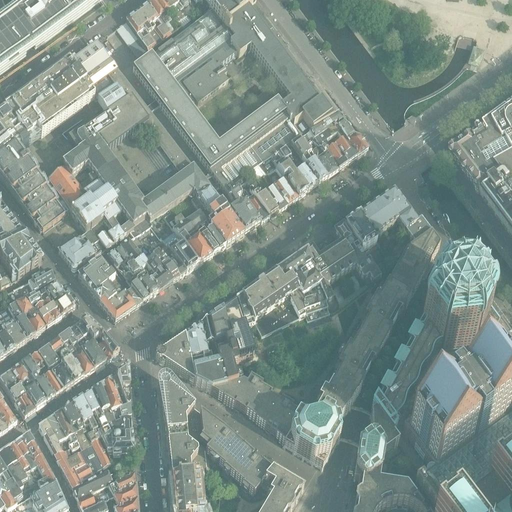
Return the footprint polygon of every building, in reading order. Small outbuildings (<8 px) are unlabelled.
[(102,1),(101,0),(0,0),(0,77),(26,58),(75,22),(102,1)] [(171,25),(165,17),(169,14),(158,0),(148,7),(171,38),(177,34),(171,25)] [(183,12),(173,0),(158,0),(169,14),(178,25),(187,18),(186,18),(182,12),(183,12)] [(186,2),(184,0),(173,0),(183,12),(182,12),(186,18),(194,13),(186,2)] [(333,122),(330,118),(320,105),(317,107),(247,13),(246,11),(252,7),(253,8),(254,8),(248,0),(220,0),(211,8),(208,9),(212,14),(207,17),(192,28),(224,69),(235,60),(238,63),(250,54),(284,99),(238,134),(262,166),(279,153),(290,145),(301,142),(333,122)] [(171,38),(148,7),(137,16),(160,46),(171,38)] [(160,46),(137,16),(125,24),(148,55),(160,46)] [(238,134),(218,149),(189,111),(194,108),(197,111),(228,88),(231,86),(227,82),(231,79),(224,69),(192,28),(132,74),(184,142),(227,199),(228,201),(236,196),(231,188),(242,181),(249,176),(262,166),(238,134)] [(133,240),(133,241),(150,230),(153,228),(151,225),(161,217),(190,197),(193,195),(197,200),(209,192),(192,170),(109,63),(96,45),(69,66),(95,101),(97,103),(97,102),(106,116),(72,139),(68,142),(72,148),(77,155),(77,156),(72,160),(61,168),(63,170),(47,183),(70,213),(71,215),(69,216),(71,218),(72,218),(75,222),(74,222),(75,223),(80,230),(81,230),(84,234),(84,235),(85,237),(98,228),(103,224),(112,235),(107,239),(113,248),(120,242),(126,238),(129,236),(133,240)] [(479,68),(484,53),(474,50),(470,65),(479,68)] [(72,118),(93,101),(95,101),(69,66),(4,113),(24,141),(25,143),(37,134),(41,140),(72,118)] [(511,111),(504,117),(483,132),(482,132),(479,132),(476,134),(475,136),(475,137),(471,139),(500,181),(504,178),(511,187),(511,111)] [(0,159),(24,141),(4,113),(3,114),(0,115),(0,159)] [(306,150),(316,143),(335,131),(336,132),(343,126),(334,115),(330,118),(333,122),(301,142),(306,150)] [(366,151),(359,142),(354,140),(353,140),(343,126),(336,132),(335,131),(316,143),(339,173),(347,167),(366,154),(366,152),(366,151)] [(500,181),(471,139),(450,154),(450,156),(475,190),(475,192),(477,194),(479,194),(480,196),(500,181)] [(70,213),(47,183),(45,180),(41,182),(35,174),(32,170),(28,165),(20,154),(29,147),(25,143),(24,141),(19,145),(13,150),(0,159),(0,179),(1,182),(2,183),(3,183),(10,192),(15,199),(18,203),(42,236),(44,235),(65,219),(63,218),(68,214),(70,213)] [(328,181),(306,150),(301,142),(290,145),(303,164),(300,166),(304,171),(305,170),(318,188),(328,181)] [(339,173),(316,143),(306,150),(328,181),(334,176),(339,173)] [(318,188),(305,170),(304,171),(298,175),(295,170),(300,166),(303,164),(290,145),(279,153),(296,177),(295,178),(307,195),(318,188)] [(307,195),(295,178),(296,177),(279,153),(262,166),(249,176),(256,185),(261,181),(265,178),(267,177),(275,172),(281,180),(298,202),(303,199),(307,195)] [(298,202),(281,180),(273,186),(267,177),(265,178),(261,181),(265,187),(267,185),(272,191),(274,190),(287,210),(298,202)] [(511,187),(504,178),(500,181),(480,196),(480,197),(481,196),(511,238),(511,187)] [(269,222),(251,197),(249,189),(249,190),(242,181),(231,188),(236,196),(238,194),(241,199),(245,205),(260,227),(260,228),(265,225),(269,222)] [(287,210),(274,190),(272,191),(267,185),(265,187),(261,181),(256,185),(254,186),(259,193),(277,217),(281,214),(287,210)] [(277,217),(259,193),(255,195),(251,188),(249,189),(251,197),(269,222),(273,220),(277,217)] [(226,215),(213,198),(209,192),(197,200),(193,195),(190,197),(194,202),(191,204),(198,214),(208,227),(225,251),(237,243),(244,238),(244,237),(226,215)] [(260,227),(245,205),(240,208),(236,203),(241,199),(238,194),(236,196),(228,201),(231,208),(233,210),(229,213),(226,215),(244,237),(244,238),(246,236),(250,233),(259,227),(260,227)] [(417,226),(394,196),(394,195),(393,194),(358,218),(373,240),(395,224),(414,249),(430,237),(420,224),(417,226)] [(212,259),(200,241),(203,239),(201,237),(204,235),(202,232),(208,227),(198,214),(184,224),(180,218),(174,222),(178,228),(172,232),(199,268),(212,259)] [(0,292),(10,287),(7,279),(0,282),(0,263),(1,265),(17,284),(29,275),(30,275),(41,267),(37,262),(29,251),(21,239),(20,240),(3,217),(0,217),(0,292)] [(169,254),(185,277),(194,271),(199,268),(172,232),(166,224),(167,224),(161,217),(151,225),(153,228),(150,230),(153,233),(157,238),(166,251),(169,254)] [(373,240),(358,218),(344,228),(345,229),(362,254),(364,255),(368,252),(377,246),(373,240)] [(225,251),(208,227),(202,232),(204,235),(218,255),(225,251)] [(74,274),(113,248),(107,239),(98,228),(85,237),(72,246),(57,256),(66,267),(72,273),(74,274)] [(364,262),(360,255),(362,254),(345,229),(343,230),(342,230),(340,231),(335,234),(334,236),(333,236),(341,247),(331,254),(336,261),(329,266),(339,281),(355,270),(363,283),(368,279),(370,283),(378,278),(367,260),(364,262)] [(218,255),(204,235),(201,237),(203,239),(200,241),(212,259),(218,255)] [(419,282),(430,262),(432,263),(439,250),(430,237),(414,249),(405,256),(386,290),(410,303),(421,282),(419,282)] [(145,263),(128,243),(119,250),(120,250),(136,271),(145,263)] [(146,281),(141,275),(139,276),(136,271),(120,250),(113,255),(123,267),(126,265),(129,269),(126,271),(129,275),(133,280),(132,281),(148,302),(149,302),(158,296),(151,286),(150,287),(146,281)] [(339,281),(329,266),(336,261),(331,254),(318,262),(311,252),(311,253),(310,253),(305,256),(326,306),(333,303),(327,289),(339,281)] [(179,282),(162,259),(158,253),(152,258),(172,286),(179,282)] [(185,277),(169,254),(162,259),(179,282),(186,277),(185,277)] [(126,271),(123,267),(113,255),(106,260),(122,280),(129,275),(126,271)] [(326,306),(305,256),(298,260),(299,260),(275,277),(282,287),(290,282),(294,293),(297,299),(298,299),(305,319),(307,325),(330,317),(326,306)] [(152,258),(145,263),(136,271),(139,276),(141,275),(146,271),(150,277),(146,281),(150,287),(151,286),(158,296),(172,286),(152,258)] [(142,307),(125,286),(126,285),(122,280),(106,260),(100,264),(119,290),(135,312),(142,307)] [(135,312),(119,290),(100,264),(93,269),(87,273),(77,280),(93,299),(92,299),(99,307),(114,326),(127,317),(135,312)] [(25,287),(2,299),(7,312),(14,308),(24,302),(45,333),(46,332),(55,326),(61,322),(44,295),(44,296),(41,292),(55,285),(46,274),(31,282),(32,285),(25,288),(25,287)] [(148,302),(132,281),(133,280),(129,275),(122,280),(126,285),(125,286),(142,307),(148,302)] [(305,319),(298,299),(297,299),(294,293),(290,282),(282,287),(275,277),(262,286),(255,291),(243,300),(242,300),(234,306),(243,333),(254,329),(262,344),(305,319)] [(408,401),(411,399),(412,397),(413,396),(414,395),(414,394),(415,393),(416,391),(416,390),(417,386),(417,384),(418,382),(419,380),(420,379),(421,377),(422,376),(426,372),(427,371),(427,370),(429,367),(429,366),(430,365),(430,362),(431,361),(431,359),(432,358),(433,357),(433,356),(434,355),(436,354),(437,354),(438,353),(440,353),(441,352),(442,354),(473,351),(474,349),(475,349),(491,347),(502,363),(511,355),(511,352),(497,332),(488,320),(487,319),(488,318),(469,292),(467,292),(458,278),(441,280),(435,296),(433,295),(420,325),(422,326),(377,408),(375,406),(371,414),(373,417),(374,416),(391,440),(394,433),(392,430),(394,427),(396,425),(398,423),(399,422),(400,420),(401,419),(401,418),(402,416),(403,414),(403,411),(404,409),(404,407),(405,406),(406,404),(406,403),(407,403),(408,401)] [(56,286),(49,290),(50,292),(59,305),(66,300),(56,286)] [(391,336),(400,318),(401,319),(410,303),(386,290),(378,304),(375,303),(371,309),(368,307),(363,315),(367,317),(364,323),(367,325),(359,339),(383,352),(391,336)] [(50,292),(44,295),(61,322),(67,317),(72,314),(73,310),(66,300),(59,305),(50,292)] [(24,302),(14,308),(23,321),(28,318),(32,323),(27,327),(35,339),(45,333),(24,302)] [(252,359),(243,333),(234,306),(221,314),(221,315),(238,367),(244,364),(244,362),(252,359)] [(14,308),(7,312),(13,322),(15,321),(18,325),(14,328),(26,346),(34,340),(35,339),(27,327),(23,321),(14,308)] [(5,312),(0,314),(0,329),(0,330),(15,353),(26,346),(14,328),(11,323),(5,312)] [(238,367),(221,315),(209,323),(209,324),(219,361),(227,391),(230,391),(230,390),(242,387),(243,386),(238,367)] [(100,336),(96,333),(87,324),(86,324),(84,324),(80,327),(87,336),(85,337),(87,340),(89,339),(92,344),(92,345),(95,350),(101,346),(106,343),(103,340),(100,336)] [(227,391),(219,361),(209,324),(199,330),(177,345),(179,355),(182,354),(183,359),(187,381),(187,383),(194,388),(210,396),(225,392),(227,391)] [(87,336),(80,327),(73,332),(82,345),(87,341),(87,340),(85,337),(87,336)] [(0,329),(0,350),(6,360),(15,353),(0,330),(0,329)] [(82,345),(73,332),(67,336),(76,349),(82,345)] [(76,349),(67,336),(57,343),(56,344),(63,354),(65,356),(71,352),(76,349)] [(106,366),(95,350),(92,345),(92,344),(89,339),(87,340),(87,341),(82,345),(76,349),(94,374),(106,366)] [(363,385),(373,368),(374,368),(383,352),(359,339),(351,354),(348,352),(345,358),(341,356),(337,364),(340,366),(337,372),(340,374),(332,389),(355,401),(364,386),(363,385)] [(117,355),(106,343),(101,346),(113,361),(117,358),(117,357),(117,355)] [(63,354),(56,344),(47,351),(54,361),(63,354)] [(187,381),(183,359),(182,354),(179,355),(177,345),(161,356),(159,355),(156,357),(155,359),(155,362),(156,364),(158,365),(161,365),(187,383),(187,381)] [(113,361),(101,346),(95,350),(106,366),(113,361)] [(94,374),(76,349),(71,352),(88,378),(94,374)] [(62,373),(54,361),(47,351),(42,354),(37,358),(42,366),(47,372),(50,377),(57,371),(59,375),(62,373)] [(88,378),(71,352),(65,356),(72,366),(83,382),(88,378)] [(83,382),(72,366),(65,356),(63,354),(54,361),(62,373),(73,387),(74,388),(83,382)] [(511,355),(502,363),(452,400),(401,437),(432,478),(431,479),(431,478),(429,478),(427,478),(426,478),(424,480),(423,482),(424,484),(423,485),(421,481),(420,481),(419,480),(413,484),(433,511),(448,511),(453,509),(455,511),(489,485),(487,483),(493,478),(494,480),(504,472),(503,471),(509,466),(511,468),(511,467),(511,355)] [(42,366),(37,358),(28,364),(34,372),(42,366)] [(38,378),(34,372),(28,364),(10,377),(19,390),(26,386),(28,388),(31,386),(45,408),(54,401),(38,378)] [(62,396),(50,377),(46,380),(42,375),(47,372),(42,366),(34,372),(38,378),(54,401),(62,396)] [(73,387),(62,373),(59,375),(57,371),(50,377),(62,396),(74,388),(73,387)] [(130,407),(128,375),(124,373),(117,378),(124,402),(119,404),(121,411),(130,407)] [(19,390),(10,377),(4,381),(0,383),(0,386),(15,409),(26,401),(19,390)] [(124,402),(117,378),(112,382),(119,404),(124,402)] [(119,404),(112,382),(102,388),(111,417),(118,415),(116,413),(121,411),(119,404)] [(270,401),(271,399),(260,393),(261,392),(260,392),(257,390),(256,389),(257,387),(255,386),(250,382),(249,383),(250,383),(246,389),(243,386),(242,387),(230,390),(230,391),(227,391),(225,392),(210,396),(222,403),(222,404),(234,411),(245,418),(245,417),(249,420),(252,414),(258,418),(270,401)] [(206,477),(204,455),(200,421),(199,416),(168,392),(169,389),(168,387),(166,385),(163,384),(160,385),(159,388),(158,390),(159,393),(161,393),(165,434),(170,480),(198,477),(199,477),(206,477)] [(45,408),(31,386),(28,388),(26,386),(19,390),(26,401),(35,415),(45,408)] [(111,417),(102,388),(92,395),(111,436),(119,437),(119,434),(116,431),(119,431),(118,425),(114,425),(113,422),(111,417)] [(349,412),(355,401),(332,389),(331,388),(326,398),(323,396),(320,403),(323,404),(315,419),(322,423),(335,431),(335,429),(349,412)] [(111,436),(92,395),(90,396),(81,402),(100,443),(104,441),(111,436)] [(24,423),(31,418),(35,415),(26,401),(15,409),(24,423)] [(297,429),(302,421),(291,415),(290,414),(287,413),(288,412),(286,412),(288,409),(281,405),(279,407),(270,401),(258,418),(252,414),(249,420),(254,423),(254,424),(264,431),(264,432),(274,439),(274,440),(284,448),(283,450),(284,451),(285,450),(285,449),(286,448),(285,447),(286,446),(287,446),(287,445),(297,429)] [(100,443),(81,402),(72,409),(92,450),(103,473),(105,472),(110,469),(98,445),(100,443)] [(16,427),(2,406),(0,406),(0,423),(7,434),(16,427)] [(131,420),(130,407),(121,411),(116,413),(118,415),(118,416),(120,416),(120,417),(119,421),(131,420)] [(92,450),(72,409),(62,415),(79,452),(81,456),(92,480),(92,483),(96,481),(95,478),(103,473),(92,450)] [(71,456),(79,452),(62,415),(61,416),(54,421),(70,453),(71,456)] [(247,455),(233,443),(224,435),(199,416),(200,421),(204,455),(205,455),(205,457),(223,472),(237,456),(242,460),(247,455)] [(419,480),(394,444),(393,443),(391,440),(374,416),(373,417),(370,419),(370,442),(358,451),(352,484),(358,485),(386,489),(395,483),(412,506),(415,504),(405,490),(413,484),(419,480)] [(131,437),(131,420),(119,421),(114,425),(118,425),(119,431),(116,431),(119,434),(119,437),(131,437)] [(70,453),(54,421),(47,426),(59,450),(58,451),(61,458),(63,457),(64,458),(68,456),(67,455),(70,453)] [(321,473),(338,444),(337,437),(335,431),(322,423),(317,432),(315,432),(309,433),(309,434),(307,435),(297,429),(287,445),(287,446),(286,446),(285,447),(286,448),(285,449),(285,450),(284,451),(293,456),(293,457),(294,456),(301,461),(303,462),(311,466),(310,467),(321,473)] [(59,450),(47,426),(38,431),(51,455),(54,461),(54,462),(61,458),(58,451),(59,450)] [(132,456),(131,437),(119,437),(111,436),(104,441),(104,442),(100,444),(106,455),(111,455),(111,457),(132,456)] [(50,476),(41,460),(37,452),(36,450),(29,438),(14,448),(35,484),(41,481),(42,481),(50,476)] [(35,484),(14,448),(5,454),(26,484),(30,491),(37,487),(38,487),(44,484),(42,481),(41,481),(35,484)] [(26,484),(5,454),(0,457),(0,468),(18,495),(21,493),(22,495),(30,491),(26,484)] [(258,491),(271,476),(252,460),(247,455),(242,460),(237,456),(223,472),(222,473),(241,490),(241,491),(251,500),(258,491)] [(92,480),(81,456),(70,462),(68,456),(64,458),(63,457),(61,458),(54,462),(71,494),(76,505),(112,489),(110,484),(106,475),(96,481),(92,483),(92,480)] [(511,511),(511,467),(511,468),(509,466),(503,471),(504,472),(494,480),(493,478),(487,483),(489,485),(477,494),(466,502),(455,511),(453,509),(448,511),(511,511)] [(18,495),(0,468),(0,486),(12,504),(16,505),(20,502),(21,499),(18,495)] [(24,504),(55,486),(50,476),(42,481),(44,484),(38,487),(37,487),(30,491),(22,495),(21,493),(18,495),(21,499),(24,504)] [(291,511),(295,506),(302,494),(298,493),(296,491),(295,492),(288,488),(288,487),(280,482),(281,481),(271,476),(258,491),(272,499),(270,502),(267,500),(261,510),(263,511),(291,511)] [(171,480),(170,480),(171,484),(171,485),(173,502),(173,511),(202,511),(202,509),(199,477),(198,477),(171,480)] [(78,511),(91,511),(135,491),(134,479),(121,484),(112,489),(76,505),(78,511)] [(420,511),(415,504),(412,506),(395,483),(386,489),(358,485),(355,506),(353,511),(420,511)] [(12,504),(0,486),(0,506),(3,511),(13,511),(16,510),(15,509),(12,504)] [(66,511),(55,486),(24,504),(15,509),(16,510),(17,511),(66,511)] [(136,511),(135,491),(91,511),(136,511)]
